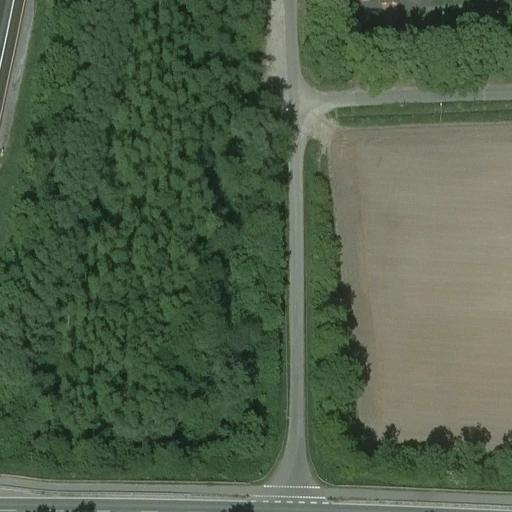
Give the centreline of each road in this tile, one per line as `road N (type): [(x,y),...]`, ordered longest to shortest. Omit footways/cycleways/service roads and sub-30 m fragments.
road 1 (unclassified): [(290,511),(296,99)]
road 2 (residential): [(296,99),(511,92)]
